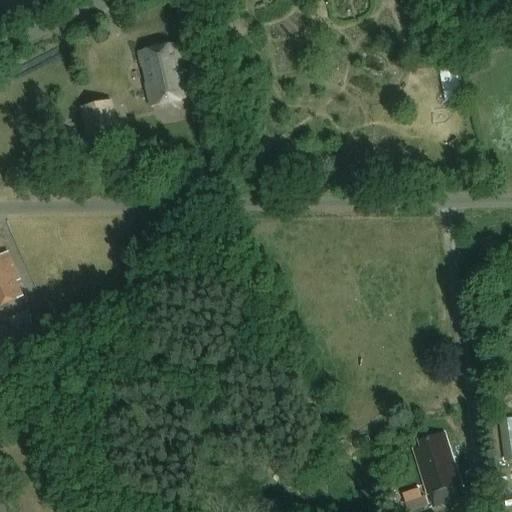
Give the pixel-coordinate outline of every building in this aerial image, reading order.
[(151,109),(190,100),(177,46),(139,55),(151,109)] [(87,140),(111,135),(104,105),(81,110),(87,140)] [(0,308),(23,298),(16,284),(21,282),(8,254),(0,257),(0,308)] [(18,342),(37,334),(28,313),(9,322),(18,342)] [(511,417),(503,418),(506,460),(511,459),(511,417)] [(428,496),(460,486),(444,436),(420,443),(422,450),(414,452),(428,496)]
